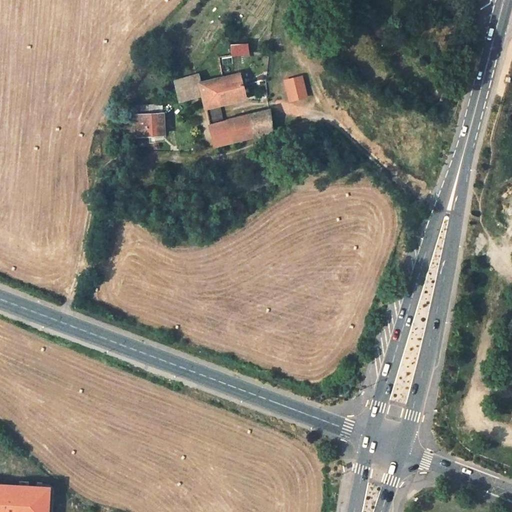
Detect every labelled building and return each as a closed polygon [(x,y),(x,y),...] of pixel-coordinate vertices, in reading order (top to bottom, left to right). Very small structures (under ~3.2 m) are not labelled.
[(230,44),(231,55),(248,53),(247,43),(230,44)] [(223,77),(199,83),(198,83),(201,95),(204,108),(222,104),(245,98),(242,89),(245,89),(244,83),(242,73),(223,77)] [(185,100),(201,95),(198,83),(199,83),(198,74),(174,82),(178,99),(179,101),(185,100)] [(301,77),(284,80),(289,100),(306,96),(301,77)] [(161,104),(158,104),(134,105),(134,136),(163,134),(161,104)] [(204,108),(208,126),(226,121),(222,104),(204,108)] [(269,110),(226,121),(208,126),(213,146),(271,132),(269,110)] [(0,511),(42,511),(44,486),(0,484),(0,511)]
